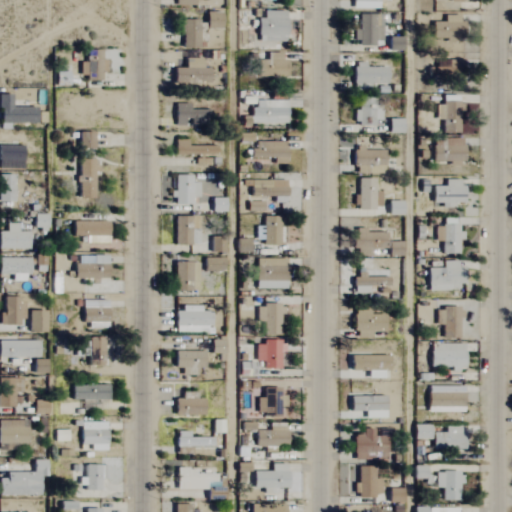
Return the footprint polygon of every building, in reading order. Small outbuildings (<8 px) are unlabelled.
[(350,0),(351,9),(378,8),(377,0),(350,0)] [(256,19),(256,43),(284,44),(284,12),(262,11),(262,19),(256,19)] [(219,29),(219,13),(204,12),(203,29),(219,29)] [(381,43),(380,14),(357,15),(357,30),(351,30),(351,44),(381,43)] [(460,15),(442,15),(443,22),(430,22),(430,39),(444,39),(444,42),(455,42),(455,33),(460,33),(460,15)] [(180,49),(197,49),(197,20),(179,20),(180,49)] [(99,81),(99,72),(105,72),(105,60),(99,60),(100,50),(81,50),(81,63),(74,63),(73,75),(84,75),(84,80),(99,81)] [(280,53),(265,53),(265,61),(255,60),(254,77),(285,78),(285,61),(279,60),(280,53)] [(171,68),(171,83),(207,84),(208,69),(200,69),(201,59),(183,58),(182,69),(171,68)] [(460,61),(434,60),(434,68),(427,68),(426,78),(459,79),(460,61)] [(384,67),(364,67),(364,62),(351,63),(352,84),(385,83),(384,67)] [(34,124),(34,107),(9,107),(9,95),(0,94),(0,129),(9,129),(9,124),(34,124)] [(285,123),(284,100),(250,101),(251,124),(285,123)] [(457,134),(459,102),(442,101),(441,133),(457,134)] [(172,104),(173,125),(209,125),(208,110),(188,110),(187,104),(172,104)] [(357,123),(379,125),(380,109),(357,108),(357,123)] [(91,148),(91,132),(76,133),(77,149),(91,148)] [(461,164),(461,139),(431,138),(431,163),(461,164)] [(186,146),(185,140),(172,140),(173,155),(214,154),(214,146),(186,146)] [(285,142),(251,141),(251,158),(271,158),(271,164),(284,164),(285,142)] [(21,145),(0,145),(0,168),(20,169),(21,145)] [(382,150),(352,149),(351,166),(367,166),(366,174),(382,174),(382,150)] [(93,160),(77,160),(76,198),(92,199),(93,160)] [(0,174),(0,202),(12,202),(12,175),(0,174)] [(197,183),(189,183),(189,176),(171,176),(171,205),(189,205),(189,198),(197,198),(197,183)] [(372,179),(356,179),(356,209),(379,209),(379,192),(373,192),(372,179)] [(271,196),(271,203),(284,203),(284,180),(241,181),(241,186),(248,186),(248,197),(271,196)] [(460,203),(461,180),(443,180),(443,187),(431,187),(430,204),(441,204),(441,207),(452,207),(453,203),(460,203)] [(224,198),(210,198),(209,212),(223,213),(224,198)] [(401,201),(386,201),(386,215),(401,215),(401,201)] [(31,229),(45,230),(46,215),(32,215),(31,229)] [(172,245),(188,245),(189,229),(197,229),(197,217),(172,216),(172,245)] [(260,217),(261,246),(277,245),(276,217),(260,217)] [(85,244),(107,243),(106,221),(71,222),(71,237),(85,237),(85,244)] [(0,231),(0,249),(28,249),(28,232),(16,232),(16,224),(4,224),(4,232),(0,231)] [(458,254),(459,225),(434,225),(434,241),(441,241),(440,254),(458,254)] [(385,249),(384,232),(363,233),(363,228),(351,229),(352,257),(370,257),(370,250),(385,249)] [(222,241),(211,241),(210,252),(222,253),(222,241)] [(105,256),(73,257),(74,279),(105,278),(105,256)] [(0,258),(0,274),(11,275),(11,281),(26,282),(26,259),(0,258)] [(221,258),(201,258),(202,272),(221,272),(221,258)] [(253,289),(284,289),(284,259),(254,259),(253,289)] [(441,268),(426,269),(426,290),(463,289),(462,267),(456,268),(455,261),(440,261),(441,268)] [(351,277),(351,293),(368,294),(368,286),(387,287),(387,278),(351,277)] [(20,297),(1,297),(1,313),(0,312),(0,325),(21,325),(20,297)] [(106,329),(106,301),(80,301),(80,323),(87,323),(87,329),(106,329)] [(254,306),(254,322),(262,321),(262,336),(281,336),(280,305),(254,306)] [(198,306),(179,306),(179,312),(172,312),(173,334),(207,333),(207,311),(199,311),(198,306)] [(458,308),(434,309),(434,325),(440,325),(440,339),(458,338),(458,308)] [(26,311),(26,332),(43,333),(43,312),(26,311)] [(382,315),(368,315),(368,311),(352,311),(352,338),(369,338),(369,331),(382,331),(382,315)] [(102,340),(80,339),(80,356),(86,356),(86,366),(102,367),(102,340)] [(254,362),(262,362),(262,369),(279,369),(278,340),(261,340),(261,345),(254,345),(254,362)] [(37,341),(0,341),(0,358),(37,358),(37,341)] [(461,368),(462,344),(428,344),(428,367),(461,368)] [(202,352),(173,351),(173,368),(201,369),(202,352)] [(384,356),(348,356),(348,371),(366,371),(366,378),(385,378),(384,356)] [(0,407),(18,408),(19,398),(12,398),(12,379),(0,378),(0,407)] [(106,385),(70,386),(70,401),(107,400),(106,385)] [(462,387),(426,386),(425,412),(461,413),(462,387)] [(278,388),(261,389),(261,398),(255,398),(255,415),(278,415),(278,408),(284,408),(283,396),(278,396),(278,388)] [(201,399),(194,399),(194,393),(182,393),(182,399),(172,399),(173,417),(201,416),(201,399)] [(384,418),(383,396),(348,397),(349,419),(384,418)] [(0,420),(0,443),(25,444),(26,421),(0,420)] [(79,422),(79,445),(88,445),(88,451),(104,451),(105,423),(79,422)] [(253,431),(253,446),(284,447),(284,424),(267,423),(267,431),(253,431)] [(413,440),(428,439),(428,425),(412,425),(413,440)] [(461,449),(460,427),(444,427),(444,433),(431,433),(431,450),(461,449)] [(371,431),(351,431),(352,460),(385,459),(384,436),(371,436),(371,431)] [(187,438),(187,432),(173,432),(174,447),(210,446),(210,438),(187,438)] [(0,495),(37,496),(37,477),(45,477),(46,461),(31,460),(31,473),(3,473),(3,479),(0,479),(0,495)] [(284,464),(269,464),(269,472),(251,472),(251,489),(263,489),(263,496),(274,495),(274,489),(285,489),(284,464)] [(84,491),(97,491),(97,480),(105,480),(105,466),(81,466),(81,486),(84,486),(84,491)] [(425,466),(412,467),(413,479),(425,479),(425,466)] [(356,467),(357,497),(380,496),(380,479),(372,479),(371,467),(356,467)] [(204,490),(204,482),(214,482),(214,474),(193,474),(193,468),(174,469),(174,490),(204,490)] [(434,488),(440,489),(440,501),(459,501),(459,473),(434,472),(434,488)] [(400,504),(400,489),(387,489),(386,503),(400,504)]
